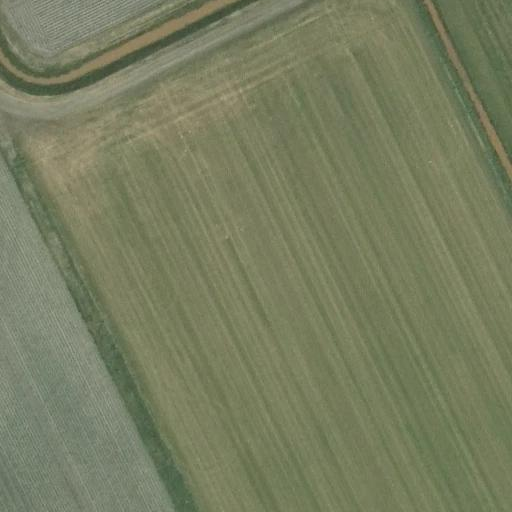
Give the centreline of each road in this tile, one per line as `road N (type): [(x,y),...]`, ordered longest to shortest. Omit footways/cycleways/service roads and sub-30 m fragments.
road 1 (track): [(0,123),(188,511)]
road 2 (track): [(8,138),(285,0)]
